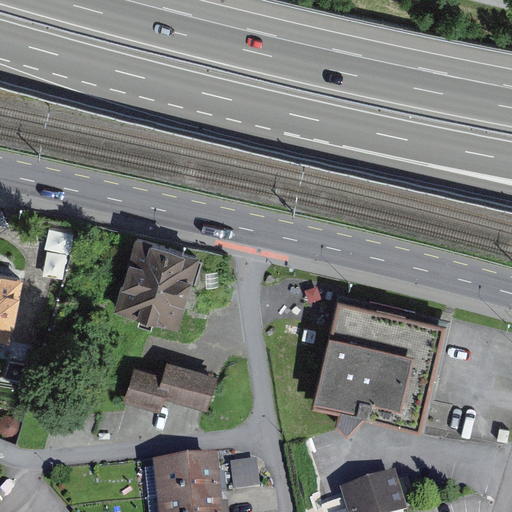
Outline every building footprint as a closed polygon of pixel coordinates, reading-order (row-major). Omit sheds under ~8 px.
[(64,275),(74,230),(55,226),(45,271),(64,275)] [(204,256),(143,237),(121,310),(181,329),(204,256)] [(27,277),(0,271),(0,334),(15,337),(27,277)] [(442,317),(345,297),(320,402),(419,426),(442,317)] [(174,360),(169,374),(141,366),(130,401),(169,413),(174,397),(210,408),(220,374),(174,360)] [(230,511),(225,460),(159,467),(164,511),(230,511)] [(235,461),(236,485),(262,485),(262,461),(235,461)] [(408,511),(398,478),(347,494),(352,511),(408,511)]
